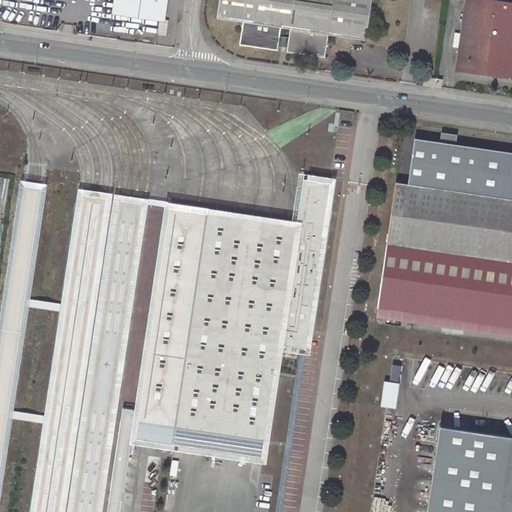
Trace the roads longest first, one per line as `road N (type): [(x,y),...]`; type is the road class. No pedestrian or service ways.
road 1 (unclassified): [(185,66),(511,115)]
road 2 (unclassified): [(0,38),(185,66)]
